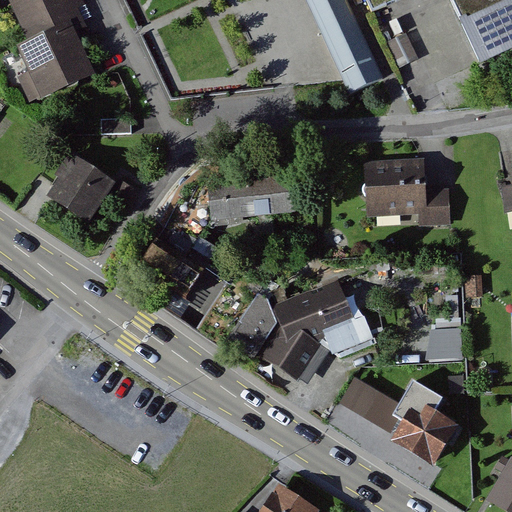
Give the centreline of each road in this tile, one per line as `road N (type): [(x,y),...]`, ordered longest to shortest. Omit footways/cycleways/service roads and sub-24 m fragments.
road 1 (residential): [(86,296),(174,167),(213,143),(511,118)]
road 2 (secondary): [(414,511),(86,296)]
